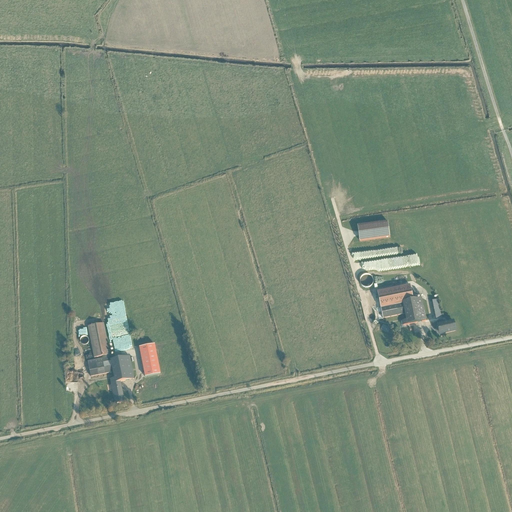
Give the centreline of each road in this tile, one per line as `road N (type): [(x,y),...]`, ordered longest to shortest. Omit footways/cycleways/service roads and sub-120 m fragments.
road 1 (unclassified): [(0,436),(511,335)]
road 2 (track): [(507,134),(466,0)]
